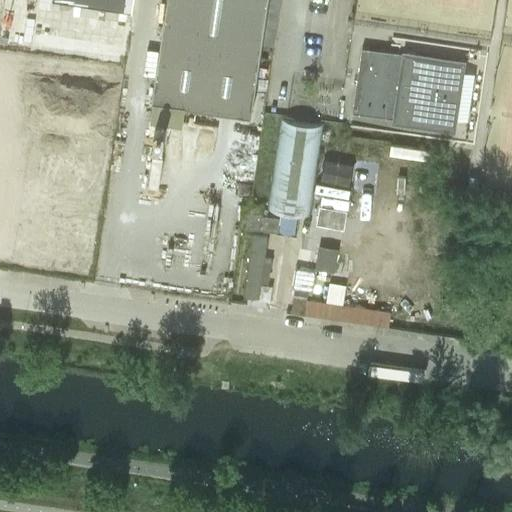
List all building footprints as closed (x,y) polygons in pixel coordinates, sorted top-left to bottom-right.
[(153,99),(150,116),(183,120),(185,104),(251,113),(267,0),(166,0),(152,99),(153,99)] [(461,62),(361,47),(351,112),(451,127),(461,62)] [(267,208),(310,215),(323,124),(280,118),(267,208)] [(387,145),(387,153),(436,156),(437,148),(387,145)] [(246,229),(276,233),(279,219),(248,215),(246,229)] [(250,233),(242,296),(257,298),(259,282),(266,283),(269,261),(262,261),(266,235),(250,233)] [(319,246),(314,268),(333,272),(337,249),(319,246)] [(294,267),(291,289),(313,292),(316,271),(294,267)]
